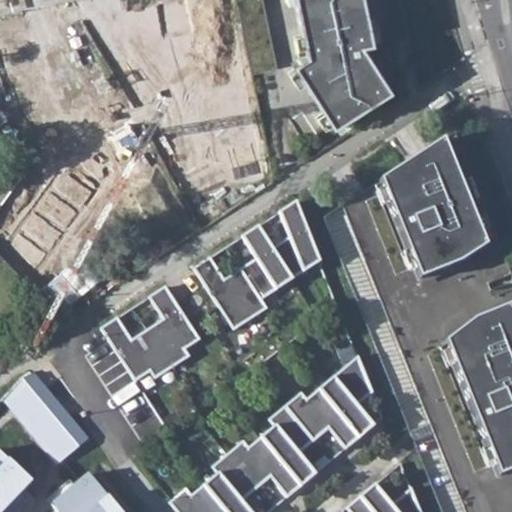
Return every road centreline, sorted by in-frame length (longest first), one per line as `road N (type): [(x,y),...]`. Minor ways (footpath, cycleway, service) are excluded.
road 1 (residential): [(511,54),(47,343)]
road 2 (residential): [(47,343),(167,511)]
